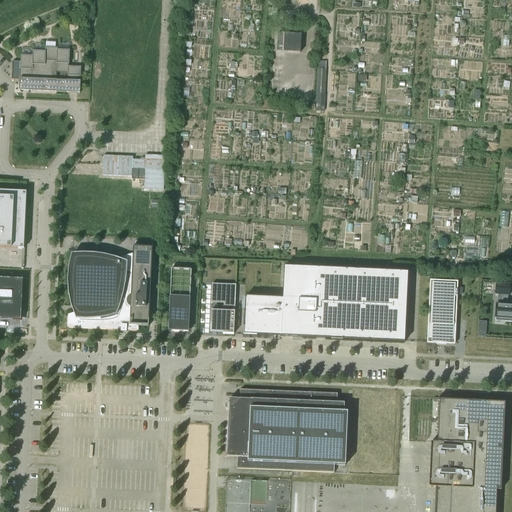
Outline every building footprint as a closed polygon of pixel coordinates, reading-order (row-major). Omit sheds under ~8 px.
[(300,53),(301,35),(278,33),(276,52),(300,53)] [(12,72),(11,90),(79,93),(81,67),(68,67),(68,64),(69,64),(69,50),(57,50),(57,48),(45,47),(45,52),(33,51),(32,56),(20,55),(20,72),(12,72)] [(318,70),(316,94),(316,111),(324,112),(326,70),(318,70)] [(103,156),(102,176),(132,177),(132,180),(144,180),(143,190),(163,190),(165,156),(145,155),(145,160),(132,160),(132,157),(103,156)] [(71,215),(71,225),(110,227),(110,228),(116,228),(116,227),(129,228),(129,227),(129,220),(137,225),(137,226),(139,223),(141,221),(143,218),(146,220),(147,221),(149,217),(152,213),(154,209),(153,209),(150,208),(152,205),(153,202),(155,199),(136,186),(89,184),(89,185),(94,185),(94,195),(79,194),(80,193),(80,192),(80,191),(81,190),(75,189),(74,189),(75,189),(73,193),(72,193),(72,194),(72,204),(71,215)] [(0,191),(0,247),(23,249),(26,192),(0,191)] [(501,211),(501,225),(508,225),(509,211),(501,211)] [(126,332),(126,329),(136,330),(136,326),(148,327),(151,248),(133,247),(132,256),(122,259),(121,261),(115,258),(105,255),(94,254),(83,254),(71,254),(68,269),(67,280),(68,292),(70,305),(73,315),(69,316),(69,326),(120,329),(120,332),(126,332)] [(245,297),(243,335),(268,336),(297,337),(301,337),(316,338),(325,339),(400,342),(403,342),(404,342),(408,272),(284,267),(282,298),(245,297)] [(171,269),(168,331),(188,332),(191,270),(171,269)] [(0,318),(12,319),(20,319),(21,311),(22,279),(12,279),(12,274),(0,273),(0,318)] [(427,343),(437,344),(454,345),(457,295),(457,288),(457,282),(430,280),(427,343)] [(511,322),(511,320),(511,305),(507,305),(508,295),(509,295),(510,284),(496,283),(495,294),(498,294),(497,305),(496,305),(495,318),(505,319),(505,321),(511,322)] [(233,334),(235,285),(212,284),(211,304),(224,304),(223,311),(211,311),(210,324),(211,324),(211,330),(210,330),(211,330),(211,332),(216,332),(216,334),(216,333),(222,333),(222,334),(233,334)] [(478,331),(485,332),(486,323),(478,322),(478,331)] [(226,450),(226,457),(237,458),(236,469),(248,470),(300,472),(334,473),(334,465),(345,466),(347,412),(343,412),(344,403),(337,403),(337,394),(316,393),(308,393),(240,390),(239,395),(239,399),(237,399),(229,399),(229,402),(227,402),(227,405),(227,408),(228,408),(228,426),(227,430),(227,434),(227,438),(227,446),(226,450)] [(436,401),(439,401),(437,443),(430,442),(428,487),(435,488),(433,511),(495,511),(496,490),(500,490),(504,403),(487,402),(436,400),(436,401)]
